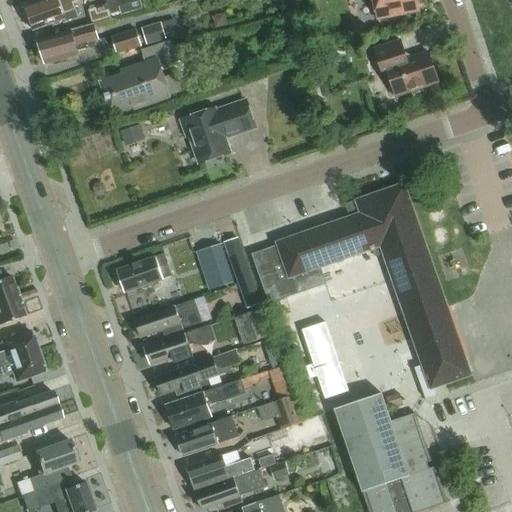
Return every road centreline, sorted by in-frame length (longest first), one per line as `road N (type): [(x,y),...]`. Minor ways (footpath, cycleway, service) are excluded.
road 1 (residential): [(58,262),(489,114)]
road 2 (residential): [(147,511),(58,262)]
road 3 (residential): [(58,262),(0,94)]
road 4 (unclassified): [(489,114),(451,0)]
